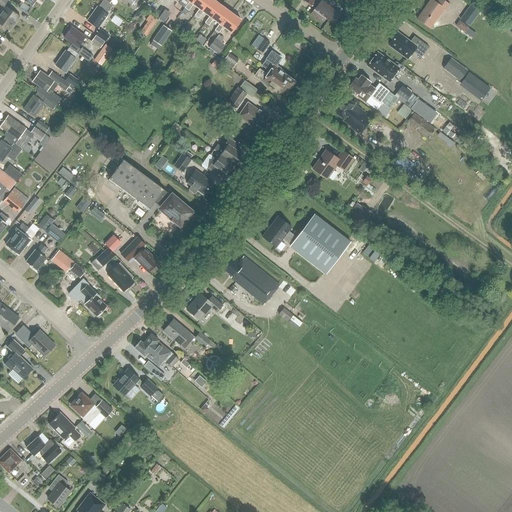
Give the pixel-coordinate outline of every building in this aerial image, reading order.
[(102,0),(101,3),(109,9),(112,5),(109,3),(111,0),(102,0)] [(208,0),(192,0),(191,3),(189,1),(184,8),(188,11),(193,5),(198,9),(201,10),(208,0)] [(220,5),(212,0),(208,0),(201,10),(198,9),(194,15),(198,18),(203,12),(206,15),(204,17),(207,19),(209,16),(211,18),(220,5)] [(340,13),(323,0),(302,0),(303,0),(311,7),(314,3),(317,5),(313,11),(324,20),(325,18),(332,24),(340,13)] [(450,6),(441,0),(439,0),(436,4),(431,0),(417,20),(430,30),(444,9),(446,11),(450,6)] [(106,14),(109,9),(101,3),(97,8),(96,7),(86,21),(97,29),(107,15),(106,14)] [(470,27),(481,12),(480,11),(479,10),(471,4),(460,20),(470,27)] [(212,19),(219,24),(221,25),(230,13),(220,5),(211,18),(209,16),(207,19),(204,23),(208,26),(212,19)] [(5,6),(4,8),(0,12),(0,25),(9,32),(20,17),(5,6)] [(141,8),(135,16),(140,20),(146,12),(141,8)] [(170,14),(165,10),(159,19),(164,23),(170,14)] [(240,20),(230,13),(221,25),(219,24),(214,30),(218,33),(223,27),(231,33),(240,20)] [(138,31),(146,36),(158,20),(150,15),(138,31)] [(153,41),(150,45),(158,50),(161,46),(161,47),(172,31),(163,25),(152,41),(153,41)] [(77,54),(88,61),(92,56),(81,48),(80,50),(77,48),(85,37),(71,27),(63,38),(71,44),(68,48),(77,54)] [(95,36),(104,42),(108,36),(99,29),(95,36)] [(414,52),(422,58),(429,48),(415,37),(411,42),(398,33),(389,45),(409,59),(414,52)] [(103,43),(94,36),(90,42),(99,48),(103,43)] [(292,41),(298,45),(301,42),(295,37),(292,41)] [(216,38),(209,48),(219,55),(226,46),(216,38)] [(263,54),(270,43),(264,39),(257,49),(263,54)] [(112,49),(105,44),(100,52),(107,56),(112,49)] [(77,54),(68,48),(66,52),(65,51),(54,66),(65,74),(75,60),(74,59),(77,54)] [(262,66),(269,71),(266,75),(259,70),(254,76),(273,90),(274,88),(284,96),(286,94),(287,95),(289,91),(288,90),(291,87),(292,88),(294,84),(293,83),(294,82),(284,74),(286,73),(275,66),(280,59),(272,52),(262,66)] [(99,53),(94,59),(101,65),(106,58),(99,53)] [(221,55),(218,60),(232,70),(238,60),(228,53),(225,58),(221,55)] [(377,53),(367,66),(389,82),(399,69),(377,53)] [(157,58),(152,66),(159,71),(164,63),(157,58)] [(467,71),(451,59),(443,69),(459,81),(467,71)] [(52,93),(57,86),(69,94),(73,87),(64,81),(51,72),(47,77),(39,71),(32,82),(38,87),(35,91),(37,92),(55,105),(60,98),(52,93)] [(73,87),(78,81),(69,75),(64,81),(73,87)] [(381,105),(383,103),(390,108),(397,99),(379,85),(375,90),(369,86),(371,83),(361,76),(358,80),(355,78),(348,87),(359,95),(357,97),(365,103),(370,97),(381,105)] [(246,93),(252,96),(256,90),(241,81),(237,87),(246,93)] [(484,84),(475,96),(481,101),(490,88),(484,84)] [(403,86),(395,96),(405,104),(413,93),(403,86)] [(237,108),(246,94),(237,88),(228,102),(237,108)] [(34,118),(44,103),(52,109),(55,105),(37,92),(34,97),(33,96),(23,110),(34,118)] [(362,113),(362,112),(356,107),(351,103),(346,99),(335,113),(344,120),(343,121),(351,127),(350,128),(359,135),(370,120),(362,113)] [(247,103),(237,116),(249,124),(248,125),(259,132),(269,118),(259,110),(258,111),(247,103)] [(397,114),(404,119),(411,110),(404,105),(397,114)] [(5,137),(23,150),(33,136),(40,141),(38,144),(44,148),(50,139),(34,127),(30,133),(25,130),(25,129),(7,116),(0,126),(0,127),(6,131),(3,136),(5,137)] [(412,116),(406,124),(426,139),(432,131),(412,116)] [(55,132),(39,120),(39,121),(35,126),(50,137),(51,138),(55,132)] [(451,148),(454,144),(440,133),(437,136),(451,148)] [(23,150),(5,137),(2,141),(1,141),(0,142),(0,161),(2,162),(6,156),(13,162),(22,149),(23,150)] [(227,145),(224,149),(217,145),(213,150),(234,165),(241,155),(235,150),(238,145),(229,138),(225,143),(227,145)] [(488,165),(494,158),(474,143),(468,151),(488,165)] [(234,165),(213,150),(209,155),(216,160),(212,165),(210,164),(207,168),(216,175),(220,170),(226,175),(234,165)] [(337,166),(345,172),(354,159),(343,151),(338,159),(327,151),(314,169),(328,179),(337,166)] [(182,172),(191,160),(181,153),(173,165),(182,172)] [(391,165),(407,177),(415,165),(399,154),(391,165)] [(161,169),(167,159),(161,155),(155,165),(161,169)] [(194,217),(193,216),(190,214),(191,213),(171,195),(163,190),(163,189),(123,160),(109,179),(139,201),(137,203),(148,210),(154,202),(162,207),(161,209),(168,216),(167,218),(173,222),(174,220),(180,226),(181,226),(182,226),(182,227),(183,227),(184,226),(185,226),(186,225),(187,225),(189,222),(191,222),(192,221),(193,221),(193,220),(194,220),(194,219),(194,218),(194,217)] [(3,172),(15,182),(21,175),(8,165),(3,172)] [(63,168),(58,174),(74,186),(78,181),(63,168)] [(0,169),(0,195),(6,189),(8,191),(15,182),(3,172),(0,169)] [(204,195),(212,184),(202,177),(203,176),(195,171),(187,183),(192,186),(189,191),(195,195),(198,191),(204,195)] [(371,179),(366,176),(362,182),(367,185),(371,179)] [(418,185),(421,181),(414,176),(411,179),(418,185)] [(65,182),(59,177),(55,182),(61,186),(65,182)] [(76,190),(71,186),(64,195),(70,200),(72,197),(71,196),(76,190)] [(28,199),(13,187),(2,202),(17,213),(28,199)] [(6,189),(0,195),(0,202),(9,191),(8,191),(6,189)] [(82,213),(90,202),(83,197),(75,208),(82,213)] [(29,217),(36,208),(35,207),(38,202),(35,200),(24,213),(29,217)] [(8,219),(1,213),(0,214),(0,233),(6,225),(4,224),(8,219)] [(54,221),(46,215),(37,226),(45,232),(51,224),(54,221)] [(292,228),(277,217),(262,237),(276,248),(283,239),(291,245),(290,247),(326,274),(350,243),(314,215),(297,238),(289,232),(292,228)] [(5,245),(12,250),(18,255),(26,245),(28,246),(32,241),(31,239),(35,234),(29,229),(22,223),(18,229),(16,228),(12,234),(13,235),(5,245)] [(65,235),(51,224),(45,232),(59,243),(65,235)] [(114,236),(105,244),(113,252),(121,244),(114,236)] [(158,263),(143,248),(145,246),(137,238),(121,254),(129,262),(132,259),(138,265),(140,265),(148,273),(158,263)] [(362,253),(367,257),(375,247),(370,243),(362,253)] [(41,254),(46,248),(41,244),(36,250),(35,250),(26,262),(36,270),(46,258),(41,254)] [(108,249),(104,252),(111,260),(114,256),(108,249)] [(369,259),(374,262),(381,252),(377,249),(369,259)] [(104,252),(96,259),(103,267),(111,260),(104,252)] [(231,279),(240,287),(264,306),(281,286),(244,257),(239,263),(231,257),(221,269),(232,278),(231,279)] [(96,259),(91,264),(97,271),(103,267),(96,259)] [(75,264),(69,270),(79,278),(84,272),(75,264)] [(135,283),(131,279),(132,278),(120,264),(108,275),(123,292),(132,284),(133,285),(135,283)] [(99,299),(100,298),(87,284),(80,291),(76,290),(73,293),(73,297),(76,299),(79,299),(86,306),(85,307),(89,311),(90,310),(97,316),(98,315),(99,316),(103,312),(102,311),(106,306),(99,299)] [(236,289),(232,286),(228,290),(233,294),(236,289)] [(213,309),(218,313),(224,307),(213,298),(210,302),(201,294),(187,311),(201,322),(213,309)] [(0,324),(10,311),(1,304),(0,305),(0,324)] [(284,308),(278,315),(288,322),(289,320),(293,316),(293,315),(284,308)] [(19,319),(10,311),(0,324),(0,325),(9,332),(19,319)] [(293,316),(289,320),(299,327),(302,323),(293,316)] [(174,320),(163,333),(180,347),(181,347),(184,350),(195,337),(174,320)] [(248,329),(247,337),(255,338),(256,329),(248,329)] [(31,345),(44,357),(55,346),(39,331),(34,336),(29,331),(21,340),(29,347),(31,345)] [(207,344),(210,341),(201,333),(196,339),(205,346),(207,344)] [(150,335),(144,342),(143,344),(139,342),(134,348),(144,357),(145,356),(158,367),(162,362),(171,369),(179,360),(157,343),(158,341),(150,335)] [(14,354),(4,365),(11,371),(12,370),(23,379),(32,369),(18,356),(24,351),(13,341),(7,348),(14,354)] [(216,346),(210,341),(207,344),(213,350),(216,346)] [(183,359),(180,363),(187,369),(190,365),(183,359)] [(154,375),(158,370),(148,361),(144,366),(154,375)] [(140,388),(150,396),(151,396),(156,390),(156,389),(157,389),(147,380),(143,384),(139,380),(127,369),(112,386),(124,397),(136,384),(140,387),(140,388)] [(163,395),(156,389),(156,390),(151,396),(157,401),(163,395)] [(113,412),(102,402),(96,409),(93,406),(81,395),(71,407),(82,417),(81,418),(89,426),(99,414),(106,420),(109,416),(112,413),(113,412)] [(208,411),(208,408),(204,405),(200,410),(205,415),(205,414),(208,411)] [(237,410),(234,407),(219,425),(222,427),(237,410)] [(69,436),(75,442),(81,437),(74,430),(75,430),(60,414),(49,425),(64,441),(69,436)] [(80,422),(75,426),(83,435),(88,430),(80,422)] [(40,452),(42,454),(40,456),(48,465),(61,452),(49,440),(43,446),(37,439),(26,449),(34,458),(40,452)] [(150,444),(147,448),(155,454),(158,451),(150,444)] [(21,462),(10,450),(0,459),(0,464),(9,474),(21,462)] [(71,457),(66,462),(71,467),(76,462),(71,457)] [(97,486),(110,471),(108,469),(110,467),(105,463),(90,481),(97,486)] [(160,467),(156,463),(150,471),(155,475),(160,467)] [(70,491),(64,487),(68,482),(58,475),(50,485),(55,489),(48,499),(58,507),(70,491)] [(99,511),(105,505),(90,493),(76,510),(78,511),(77,511),(99,511)] [(115,511),(128,511),(130,510),(122,503),(115,511)]
